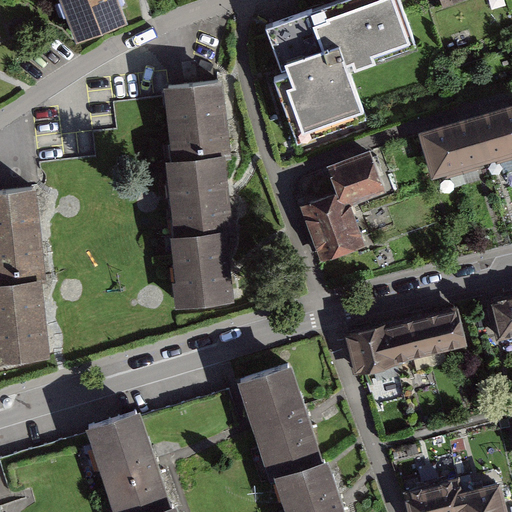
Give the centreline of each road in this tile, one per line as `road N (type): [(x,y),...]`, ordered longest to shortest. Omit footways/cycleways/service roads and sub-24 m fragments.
road 1 (residential): [(511,273),(0,407)]
road 2 (residential): [(0,119),(169,23),(241,0)]
